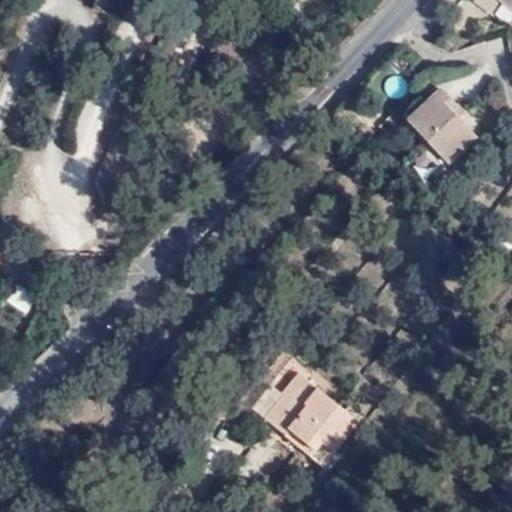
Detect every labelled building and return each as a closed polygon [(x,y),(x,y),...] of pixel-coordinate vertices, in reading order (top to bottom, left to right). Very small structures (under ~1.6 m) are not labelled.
[(485,11),(470,0),(460,0),(445,22),(466,37),(485,11)] [(511,0),(499,0),(504,3),(497,13),(510,23),(511,21),(511,0)] [(445,23),(433,40),(453,54),(465,38),(445,23)] [(441,88),(408,121),(452,166),(480,139),(460,119),(466,113),(441,88)] [(304,371),(267,416),(288,434),(294,427),(318,448),(313,454),(331,470),(343,454),(340,452),(365,421),(304,371)]
